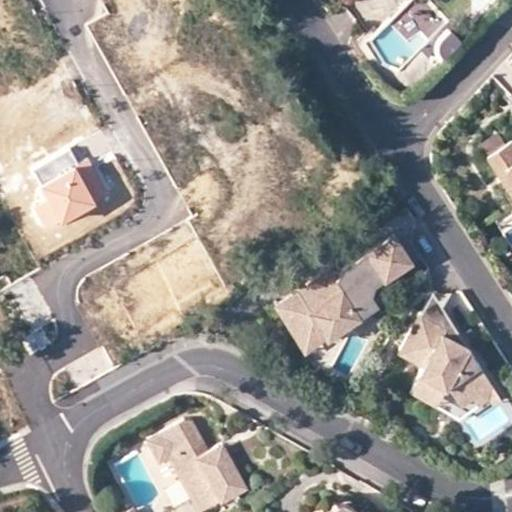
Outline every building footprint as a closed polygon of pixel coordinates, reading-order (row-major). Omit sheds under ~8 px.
[(413,29),(422,38),(442,19),(424,0),(404,0),(385,18),(403,38),(413,29)] [(511,138),(486,154),(505,184),(511,185),(511,184),(511,138)] [(74,156),(71,150),(33,172),(65,226),(99,207),(95,201),(75,167),(79,164),(74,156)] [(90,158),(79,164),(75,167),(95,201),(110,192),(90,158)] [(332,265),(282,298),(292,314),(304,317),(302,325),(330,332),(343,336),(346,322),(380,300),(374,290),(378,280),(379,279),(414,257),(396,230),(341,266),(332,265)] [(389,295),(379,279),(378,280),(374,290),(380,300),(389,295)] [(467,346),(432,291),(420,313),(446,327),(443,333),(467,346)] [(292,314),(282,298),(277,301),(307,347),(330,332),(302,325),(304,317),(292,314)] [(446,327),(420,313),(400,350),(423,364),(420,372),(444,385),(446,383),(459,404),(471,396),(482,389),(487,397),(489,400),(496,395),(467,346),(443,333),(446,327)] [(444,385),(420,372),(410,390),(435,403),(444,385)] [(482,389),(471,396),(475,404),(487,397),(482,389)] [(499,399),(496,395),(489,400),(492,404),(499,399)] [(188,416),(150,436),(161,459),(172,454),(186,479),(193,475),(202,492),(216,484),(224,497),(249,483),(225,439),(211,447),(195,417),(188,416)] [(193,475),(186,479),(202,509),(224,497),(216,484),(202,492),(193,475)] [(326,503),(311,511),(376,511),(367,506),(366,509),(350,500),(339,501),(328,506),(326,503)]
